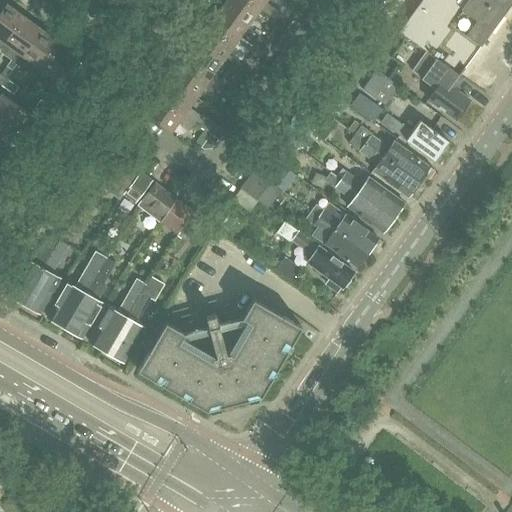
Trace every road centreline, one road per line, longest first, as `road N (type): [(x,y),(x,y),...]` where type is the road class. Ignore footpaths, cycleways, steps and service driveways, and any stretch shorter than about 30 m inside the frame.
road 1 (tertiary): [(248,482),(511,112)]
road 2 (primary): [(248,482),(0,331)]
road 3 (primary): [(0,380),(220,511)]
